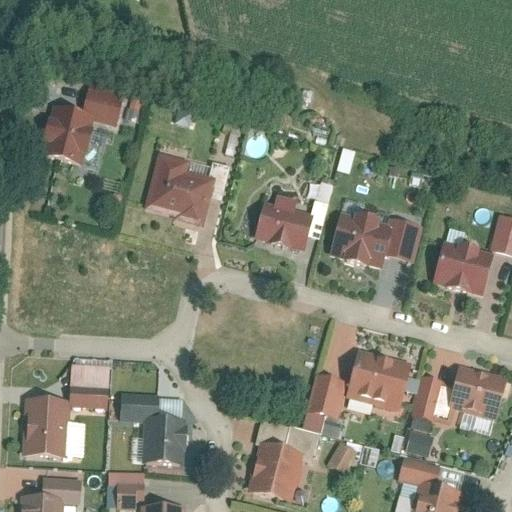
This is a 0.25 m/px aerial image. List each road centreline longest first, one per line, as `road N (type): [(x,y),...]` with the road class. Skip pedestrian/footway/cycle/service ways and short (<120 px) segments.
road 1 (residential): [(163,345),(205,280),(234,274),(511,346)]
road 2 (residential): [(163,345),(233,448),(226,511)]
road 3 (residential): [(0,95),(9,124),(0,258)]
road 4 (residential): [(0,339),(163,345)]
